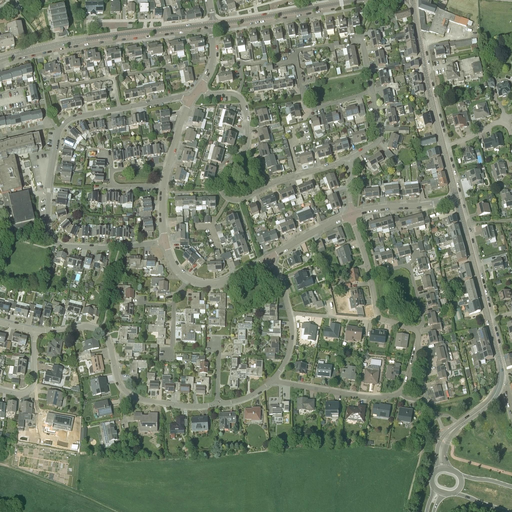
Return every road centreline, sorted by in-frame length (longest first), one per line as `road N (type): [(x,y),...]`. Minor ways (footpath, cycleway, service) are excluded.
road 1 (residential): [(165,241),(59,244),(47,226),(49,179),(66,121),(190,100)]
road 2 (residential): [(350,158),(228,198),(223,173),(247,144),(243,103),(199,87)]
road 3 (residential): [(217,404),(131,396),(119,385),(107,337),(91,326),(33,330)]
road 4 (tertiary): [(443,148),(412,0)]
road 5 (residential): [(272,380),(365,397),(401,392)]
road 6 (track): [(0,464),(117,511)]
road 7 (track): [(459,424),(441,415),(426,428),(405,511)]
road 8 (tertiary): [(488,320),(456,199)]
